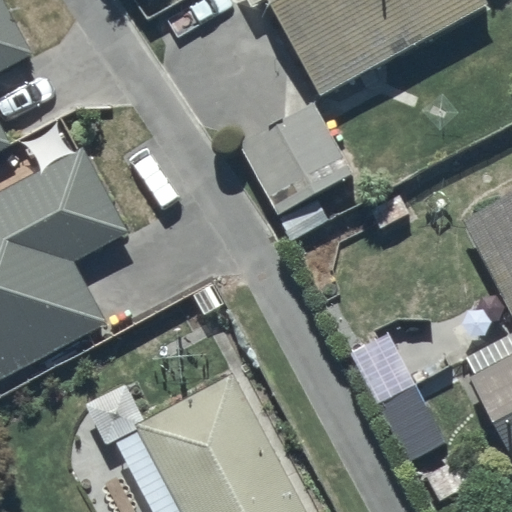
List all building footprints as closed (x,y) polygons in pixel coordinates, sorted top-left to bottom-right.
[(6,0),(0,0),(0,143),(11,137),(0,116),(0,69),(34,51),(6,0)] [(273,0),(323,93),(488,0),(273,0)] [(331,219),(317,192),(353,173),(316,101),(238,141),(276,213),(290,241),(331,219)] [(82,143),(0,188),(0,374),(107,317),(75,255),(127,226),(82,143)] [(511,189),(461,216),(511,312),(511,329),(464,355),(474,373),(472,374),(511,448),(511,189)] [(126,382),(85,402),(106,445),(115,440),(153,511),(308,511),(231,367),(145,416),(126,382)]
